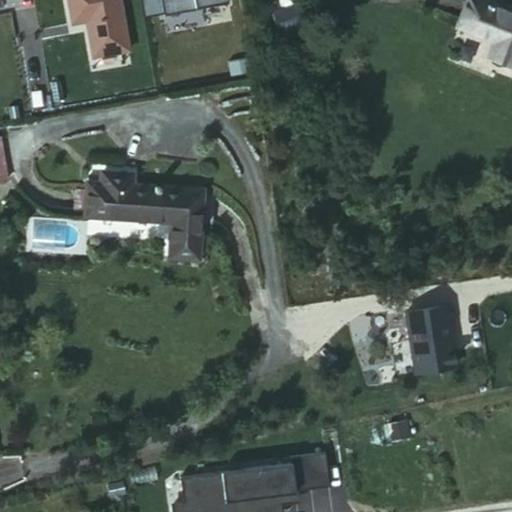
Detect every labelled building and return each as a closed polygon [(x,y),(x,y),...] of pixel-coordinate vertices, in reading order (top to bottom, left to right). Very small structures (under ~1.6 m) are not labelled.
[(118,0),(66,0),(71,24),(85,21),(92,57),(128,51),(118,0)] [(225,1),(224,0),(158,0),(161,13),(225,1)] [(510,52),(511,53),(511,21),(455,1),(446,30),(484,43),(480,60),(504,67),(510,52)] [(86,178),(84,211),(170,217),(170,255),(197,255),(201,185),(128,182),(125,182),(125,174),(96,170),(96,181),(86,178)] [(444,320),(441,302),(395,309),(404,369),(447,362),(441,320),(444,320)] [(280,459),(170,473),(173,500),(164,501),(165,511),(267,511),(269,511),(267,499),(286,496),(285,487),(318,483),(315,450),(280,454),(280,459)]
